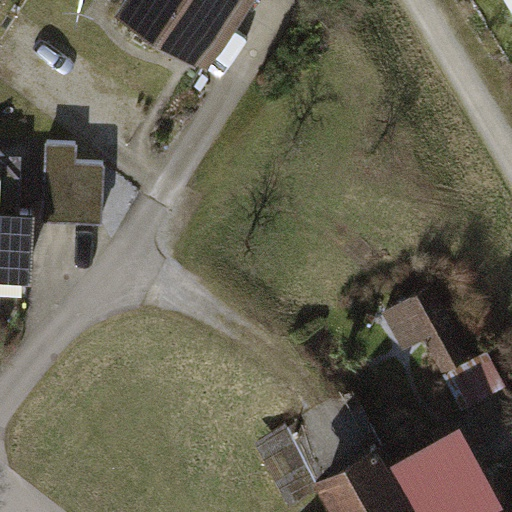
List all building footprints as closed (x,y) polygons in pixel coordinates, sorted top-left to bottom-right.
[(128,0),(126,4),(199,50),(230,0),(128,0)] [(101,216),(102,159),(74,158),(75,139),(51,138),(49,215),(101,216)] [(0,271),(30,273),(32,210),(22,210),(23,178),(0,152),(0,271)] [(402,299),(447,385),(477,369),(431,284),(402,299)] [(511,511),(510,511),(496,511),(466,455),(413,484),(385,432),(326,464),(351,511),(511,511)]
